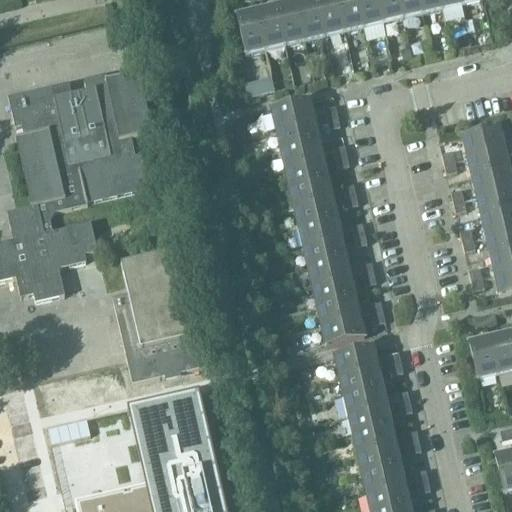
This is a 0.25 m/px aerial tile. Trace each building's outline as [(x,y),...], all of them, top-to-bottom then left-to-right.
[(330,0),(317,3),(326,42),(345,38),(336,0),(330,0)] [(336,0),(345,38),(365,33),(357,0),(336,0)] [(377,0),(357,0),(365,33),(384,28),(377,0)] [(377,0),(384,28),(404,24),(398,0),(377,0)] [(398,0),(404,24),(424,19),(419,0),(398,0)] [(419,0),(424,19),(443,15),(439,0),(419,0)] [(460,0),(439,0),(443,15),(463,10),(460,0)] [(483,6),(481,0),(460,0),(463,10),(483,6)] [(306,47),(326,42),(317,3),(297,8),(306,47)] [(277,12),(286,51),(306,47),(297,8),(277,12)] [(267,56),(286,51),(277,12),(258,17),(267,56)] [(267,56),(258,17),(238,22),(247,60),(267,56)] [(409,53),(401,55),(404,65),(411,63),(409,53)] [(39,211),(45,239),(54,237),(51,225),(55,217),(149,196),(141,162),(137,163),(132,144),(154,139),(140,77),(108,85),(107,79),(93,82),(93,84),(94,84),(96,94),(73,100),(70,87),(10,101),(19,142),(17,143),(33,212),(39,211)] [(271,81),(245,87),(249,101),(275,95),(271,81)] [(272,116),(276,137),(315,128),(311,108),(272,116)] [(328,124),(339,122),(336,112),(326,114),(328,124)] [(339,122),(328,124),(331,135),(341,133),(339,122)] [(276,137),(281,156),(320,147),(315,128),(276,137)] [(464,143),(468,163),(505,155),(501,135),(464,143)] [(281,156),(286,176),(324,167),(320,147),(281,156)] [(338,165),(348,163),(345,151),(335,153),(338,165)] [(468,163),(473,183),(510,174),(505,155),(468,163)] [(445,169),(455,167),(453,156),(443,159),(445,169)] [(348,163),(338,165),(340,178),(351,175),(348,163)] [(286,176),(290,195),(329,186),(324,167),(286,176)] [(455,167),(445,169),(447,179),(458,177),(455,167)] [(473,183),(477,202),(511,194),(511,184),(510,174),(473,183)] [(333,206),(329,186),(290,195),(295,215),(333,206)] [(346,203),(356,200),(354,190),(344,192),(346,203)] [(511,194),(477,202),(482,222),(511,215),(511,194)] [(454,208),(464,206),(462,195),(451,198),(454,208)] [(356,200),(346,203),(349,213),(359,211),(356,200)] [(295,215),(299,234),(338,225),(333,206),(295,215)] [(464,206),(454,208),(456,218),(467,216),(464,206)] [(45,239),(39,211),(33,212),(9,218),(15,246),(10,247),(0,249),(0,287),(18,283),(23,302),(36,299),(37,307),(66,300),(60,273),(87,267),(85,260),(98,257),(92,228),(54,237),(45,239)] [(511,215),(482,222),(486,242),(511,235),(511,215)] [(342,245),(338,225),(299,234),(304,254),(342,245)] [(356,242),(365,240),(363,229),(353,231),(356,242)] [(462,247),(473,245),(470,234),(460,237),(462,247)] [(511,235),(486,242),(491,261),(511,256),(511,235)] [(365,240),(356,242),(358,253),(368,250),(365,240)] [(304,254),(308,274),(347,265),(342,245),(304,254)] [(473,245),(462,247),(465,257),(475,255),(473,245)] [(511,256),(491,261),(495,281),(511,276),(511,256)] [(122,270),(128,294),(129,299),(114,303),(129,365),(134,389),(208,371),(208,370),(195,315),(186,317),(172,258),(122,270)] [(308,274),(313,293),(351,284),(347,265),(308,274)] [(364,281),(374,279),(372,269),(362,271),(364,281)] [(471,286),(482,283),(479,273),(469,276),(471,286)] [(511,276),(495,281),(500,301),(511,298),(511,276)] [(374,279),(364,281),(367,291),(377,289),(374,279)] [(482,283),(471,286),(474,296),(484,293),(482,283)] [(356,304),(351,284),(313,293),(317,313),(356,304)] [(317,313),(322,332),(360,323),(356,304),(317,313)] [(373,320),(383,318),(381,308),(371,310),(373,320)] [(383,318),(373,320),(376,331),(386,328),(383,318)] [(485,321),(488,331),(498,329),(495,318),(485,321)] [(488,331),(485,321),(475,323),(478,334),(488,331)] [(360,323),(322,332),(326,352),(365,343),(360,323)] [(499,380),(511,376),(511,347),(510,339),(490,343),(499,380)] [(479,385),(499,380),(490,343),(470,348),(479,385)] [(374,354),(335,362),(339,383),(378,374),(374,354)] [(391,373),(402,370),(399,358),(388,361),(391,373)] [(402,370),(391,373),(394,385),(405,382),(402,370)] [(339,383),(344,402),(383,393),(378,374),(339,383)] [(387,413),(383,393),(344,402),(349,422),(387,413)] [(400,410),(410,407),(408,397),(397,399),(400,410)] [(150,490),(75,507),(76,511),(224,511),(199,399),(133,414),(150,490)] [(410,407),(400,410),(402,420),(412,418),(410,407)] [(387,413),(349,422),(353,441),(392,433),(387,413)] [(358,461),(396,452),(392,433),(353,441),(358,461)] [(511,444),(511,438),(511,434),(500,436),(503,447),(511,444)] [(409,451),(420,449),(417,437),(407,440),(409,451)] [(420,449),(409,451),(412,463),(422,461),(420,449)] [(362,481),(401,472),(396,452),(358,461),(362,481)] [(511,495),(511,457),(495,461),(504,498),(511,495)] [(367,500),(405,491),(401,472),(362,481),(367,500)] [(418,489),(428,486),(426,476),(416,478),(418,489)] [(428,486),(418,489),(421,499),(431,497),(428,486)] [(405,491),(367,500),(369,511),(405,511),(409,511),(405,491)]
